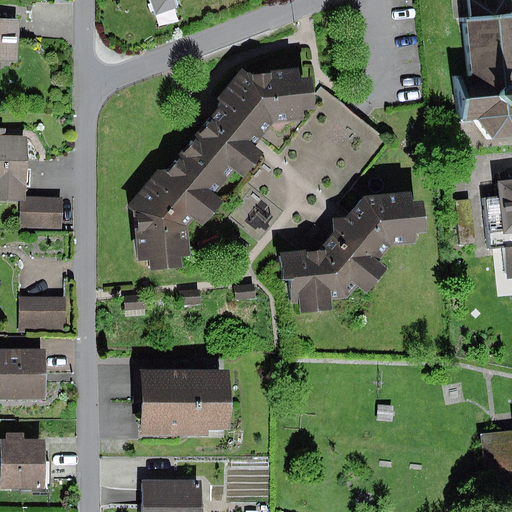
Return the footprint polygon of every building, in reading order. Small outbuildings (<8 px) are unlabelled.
[(147,0),(149,4),(150,4),(153,12),(171,5),(171,6),(173,5),(171,0),(147,0)] [(503,0),(466,0),(469,17),(459,18),(460,22),(461,22),(467,77),(456,78),(456,76),(452,77),(457,123),(461,123),(460,121),(471,119),(486,140),(511,137),(511,13),(504,14),(503,0)] [(0,61),(14,62),(15,21),(0,20),(0,61)] [(290,73),(242,77),(238,73),(217,99),(218,108),(165,173),(156,174),(128,208),(133,212),(137,258),(182,254),(180,226),(266,120),(294,118),(290,73)] [(23,139),(0,137),(0,198),(21,199),(23,139)] [(511,182),(496,184),(498,197),(482,199),(488,250),(502,248),(504,274),(511,273),(511,182)] [(317,253),(278,257),(280,280),(287,280),(289,301),(340,296),(383,244),(406,241),(401,196),(360,200),(343,221),(332,222),(333,233),(317,253)] [(63,199),(21,199),(21,226),(63,226),(63,199)] [(468,200),(454,202),(458,245),(473,244),(468,200)] [(252,286),(233,288),(234,299),(253,298),(252,286)] [(197,291),(178,293),(179,305),(198,303),(197,291)] [(142,296),(123,298),(124,310),(143,308),(142,296)] [(63,301),(19,300),(19,329),(61,330),(62,312),(63,312),(63,301)] [(8,354),(0,353),(0,396),(39,397),(39,338),(8,339),(8,354)] [(196,366),(136,366),(136,400),(141,400),(141,431),(196,431),(196,418),(219,418),(219,376),(196,376),(196,366)] [(511,435),(483,439),(487,483),(509,480),(511,506),(511,505),(511,435)] [(19,436),(5,436),(5,456),(0,456),(0,485),(39,485),(39,444),(19,444),(19,436)] [(196,511),(196,484),(141,484),(140,511),(196,511)]
